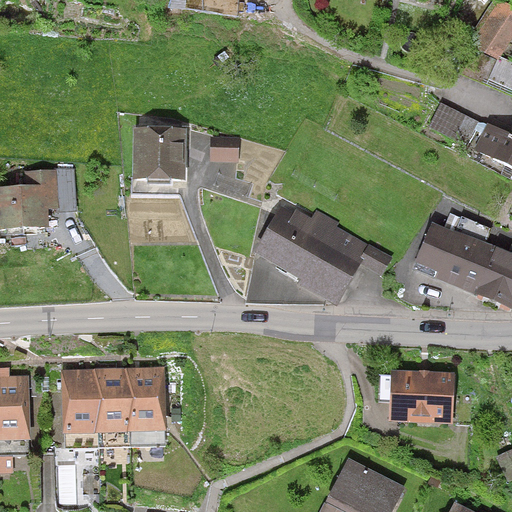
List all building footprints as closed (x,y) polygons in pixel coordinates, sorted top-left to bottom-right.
[(511,10),(498,4),(470,47),(494,60),(511,33),(511,14),(510,14),(511,11),(511,10)] [(459,76),(472,82),(482,58),(469,53),(459,76)] [(511,96),(511,71),(493,63),(482,58),(472,82),(511,98),(511,96)] [(465,149),(477,126),(439,107),(428,129),(465,149)] [(511,141),(487,129),(475,153),(511,172),(511,141)] [(135,183),(179,183),(180,134),(136,134),(135,183)] [(210,143),(210,161),(235,162),(236,144),(210,143)] [(41,198),(53,197),(52,175),(26,176),(27,191),(0,192),(0,233),(42,230),(41,198)] [(277,215),(255,254),(338,301),(358,265),(380,278),(389,262),(368,250),(366,253),(332,234),(335,228),(314,216),(310,225),(293,215),(290,221),(277,215)] [(436,276),(435,278),(510,310),(511,306),(511,243),(507,254),(504,252),(502,257),(483,248),(490,232),(461,219),(452,239),(431,230),(415,267),(436,276)] [(161,448),(159,373),(127,374),(129,449),(161,448)] [(95,375),(97,450),(129,449),(127,374),(113,375),(95,375)] [(63,376),(65,451),(97,450),(95,375),(63,376)] [(449,380),(393,378),(391,418),(447,421),(449,380)] [(0,457),(25,456),(23,382),(0,382),(0,457)] [(454,401),(453,427),(468,427),(469,402),(454,401)] [(496,460),(508,483),(511,481),(511,454),(511,453),(496,460)] [(347,464),(328,502),(346,511),(390,511),(401,491),(347,464)]
